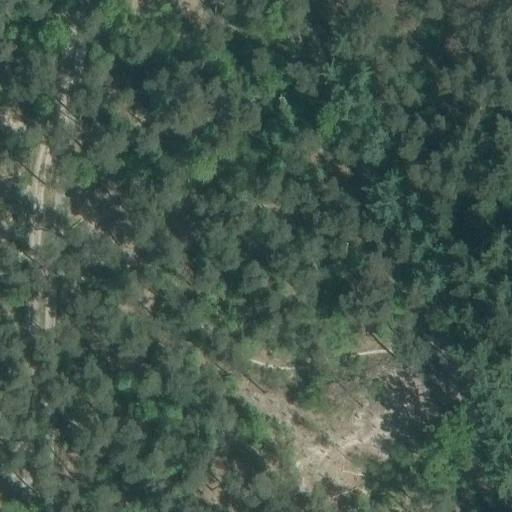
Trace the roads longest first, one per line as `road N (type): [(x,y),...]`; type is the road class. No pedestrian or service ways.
road 1 (track): [(41,273),(71,0)]
road 2 (track): [(29,511),(41,273)]
